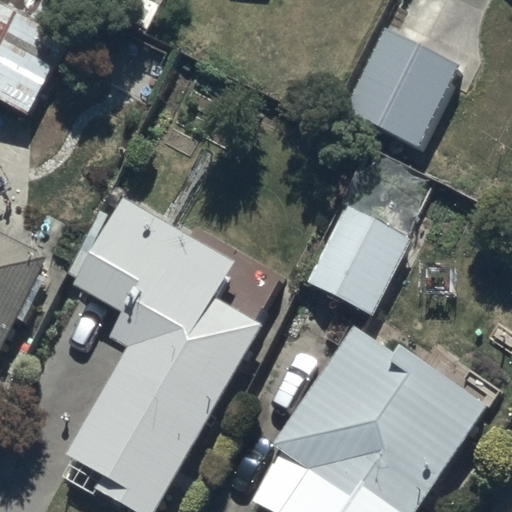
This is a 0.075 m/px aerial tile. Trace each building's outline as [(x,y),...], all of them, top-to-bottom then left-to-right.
[(90,0),(0,0),(0,95),(32,114),(97,4),(90,0)] [(468,64),(389,26),(347,113),(426,151),(468,64)] [(242,260),(132,196),(82,282),(135,313),(120,338),(135,346),(74,451),(112,473),(106,484),(154,511),(167,511),(277,322),(224,292),(242,260)] [(420,244),(353,205),(310,280),(377,319),(420,244)] [(0,361),(53,253),(0,227),(0,361)] [(425,511),(500,404),(412,343),(406,351),(365,322),(280,445),(292,453),(263,496),(285,511),(425,511)]
